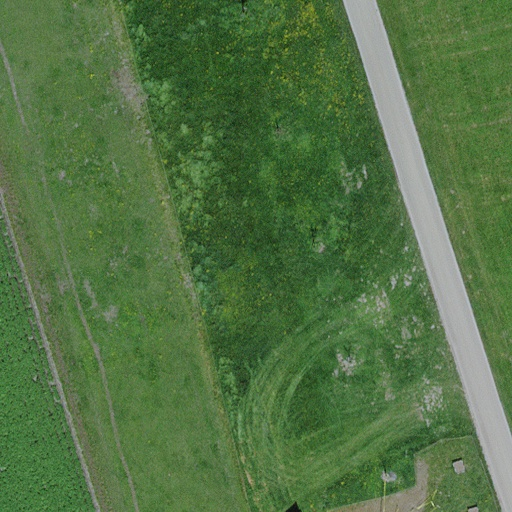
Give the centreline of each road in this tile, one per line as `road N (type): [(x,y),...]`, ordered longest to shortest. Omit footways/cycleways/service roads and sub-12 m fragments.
road 1 (track): [(368,0),(511,451)]
road 2 (track): [(237,0),(0,104)]
